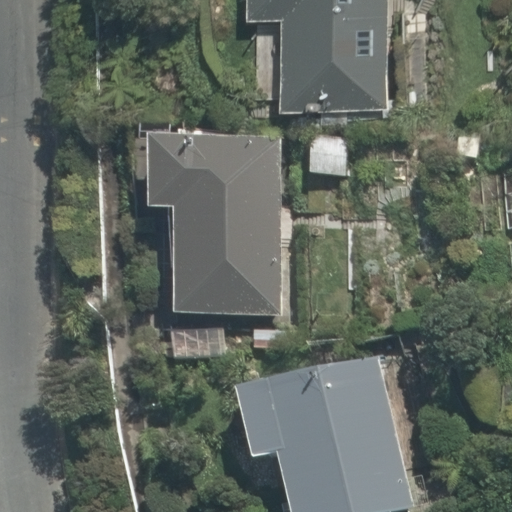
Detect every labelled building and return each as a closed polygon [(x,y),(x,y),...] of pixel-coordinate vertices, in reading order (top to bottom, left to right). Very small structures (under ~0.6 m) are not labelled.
[(395,0),(240,0),(240,25),(283,27),(279,105),(390,110),(395,0)] [(353,139),(301,134),(297,181),(349,186),(353,139)] [(279,144),(134,145),(135,225),(170,224),(171,327),(280,326),(279,144)] [(367,361),(406,511),(414,511),(451,503),(411,349),(367,361)] [(406,511),(367,361),(308,376),(342,511),(406,511)] [(342,511),(333,475),(308,376),(223,398),(242,472),(268,466),(280,511),(342,511)]
